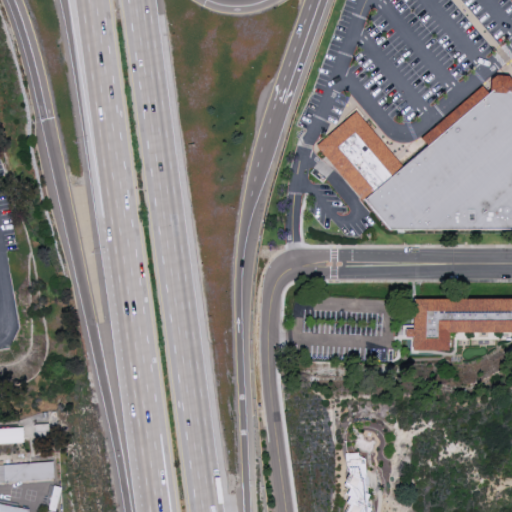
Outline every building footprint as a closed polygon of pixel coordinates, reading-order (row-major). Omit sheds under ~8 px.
[(511,230),(392,231),(366,201),(405,167),(429,147),(423,138),(484,86),(491,93),(492,93),(493,79),(498,75),(511,76),(511,230)] [(405,167),(366,201),(363,203),(318,145),(357,110),(405,167)] [(414,298),(511,300),(511,332),(450,331),(450,350),(413,349),(414,298)] [(0,428),(0,443),(23,443),(22,428),(0,428)] [(345,511),(367,511),(367,508),(366,508),(366,493),(363,493),(364,462),(357,462),(357,454),(346,454),(345,511)] [(0,465),(0,483),(53,480),(52,462),(0,465)]
